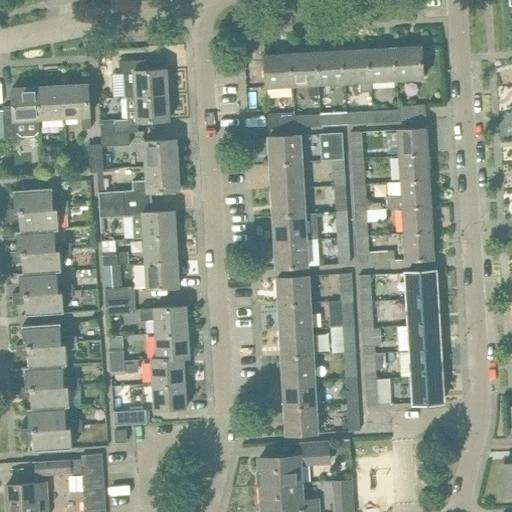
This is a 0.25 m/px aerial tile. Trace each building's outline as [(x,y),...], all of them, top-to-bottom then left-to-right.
[(395,48),(396,79),(423,78),(421,46),(395,48)] [(396,79),(395,48),(369,49),(370,80),(396,79)] [(369,49),(343,51),(344,82),(370,80),(369,49)] [(343,51),(317,52),(319,83),(344,82),(343,51)] [(317,52),(291,53),(293,85),(308,84),(308,95),(319,95),(319,83),(317,52)] [(293,85),(291,53),(264,55),(266,86),(293,85)] [(135,96),(168,94),(166,68),(147,70),(147,59),(119,61),(119,74),(124,73),(125,83),(134,83),(135,96)] [(62,85),(64,117),(79,116),(79,129),(91,128),(88,83),(62,85)] [(62,85),(37,86),(39,119),(64,117),(62,85)] [(39,119),(37,86),(12,88),(13,106),(2,107),(5,143),(17,142),(16,128),(22,131),(34,130),(40,127),(39,119)] [(135,96),(136,119),(115,120),(115,133),(129,132),(137,131),(136,121),(169,120),(168,94),(135,96)] [(398,110),(399,122),(425,121),(424,104),(398,105),(398,110)] [(398,110),(372,111),(373,123),(399,122),(398,110)] [(373,123),(372,111),(346,112),(347,125),(373,123)] [(294,115),(295,115),(295,112),(270,113),(271,128),(295,127),(294,115)] [(346,112),(320,114),(321,126),(347,125),(346,112)] [(320,114),(295,115),(294,115),(295,127),(321,126),(320,114)] [(115,133),(115,120),(100,121),(101,134),(115,133)] [(399,156),(427,154),(426,128),(397,129),(399,156)] [(352,158),(363,158),(362,131),(350,132),(352,158)] [(129,132),(115,133),(101,134),(102,144),(102,146),(130,145),(129,132)] [(342,132),(331,133),(332,159),(344,159),(342,132)] [(270,163),(302,161),(300,135),(268,136),(270,163)] [(145,166),(178,164),(176,139),(143,141),(145,166)] [(102,146),(102,144),(88,145),(90,173),(103,172),(102,146)] [(429,180),(427,154),(399,156),(400,182),(429,180)] [(363,158),(352,158),(353,185),(365,184),(363,158)] [(345,185),(344,159),(332,159),(334,185),(345,185)] [(56,175),(68,174),(67,160),(55,161),(56,175)] [(303,187),(302,161),(270,163),(272,189),(303,187)] [(178,164),(145,166),(145,179),(131,180),(132,192),(146,191),(146,192),(179,190),(179,177),(182,175),(182,168),(178,166),(178,164)] [(400,182),(401,196),(386,197),(387,208),(402,208),(431,206),(429,180),(400,182)] [(365,184),(353,185),(355,209),(366,209),(365,184)] [(347,211),(345,185),(334,185),(335,211),(347,211)] [(52,187),(14,190),(15,209),(15,211),(58,208),(58,212),(69,211),(68,200),(53,200),(52,187)] [(303,187),(272,189),(273,215),(305,213),(303,187)] [(99,205),(127,204),(126,190),(98,192),(99,205)] [(128,216),(127,204),(99,205),(100,218),(128,216)] [(431,206),(402,208),(404,234),(432,232),(431,206)] [(15,209),(7,210),(8,221),(20,221),(20,231),(55,229),(59,229),(58,212),(58,208),(15,211),(15,209)] [(386,208),(366,209),(355,209),(356,237),(368,236),(367,221),(387,220),(386,208)] [(145,238),(176,236),(176,234),(180,231),(179,224),(175,222),(175,210),(143,212),(145,238)] [(347,211),(335,211),(337,237),(348,237),(347,211)] [(306,239),(305,213),(273,215),(275,241),(306,239)] [(20,231),(16,231),(18,251),(18,252),(60,250),(61,254),(71,253),(71,240),(56,241),(55,229),(20,231)] [(432,232),(404,234),(405,260),(434,259),(432,232)] [(176,236),(145,238),(146,263),(178,260),(176,236)] [(369,250),(368,236),(356,237),(358,263),(394,261),(394,248),(369,250)] [(350,263),(348,237),(337,237),(338,264),(350,263)] [(306,239),(275,241),(276,268),(308,266),(306,239)] [(18,251),(10,251),(10,263),(22,262),(23,272),(23,273),(57,271),(62,271),(61,254),(60,250),(18,252),(18,251)] [(103,266),(118,265),(117,252),(102,253),(103,266)] [(178,260),(146,263),(148,288),(179,286),(178,260)] [(407,298),(436,296),(434,270),(414,272),(405,272),(407,298)] [(23,272),(19,273),(20,292),(20,294),(63,292),(63,295),(74,294),(73,282),(58,283),(57,271),(23,273),(23,272)] [(340,300),(352,299),(350,273),(339,273),(340,300)] [(360,301),(372,300),(370,274),(359,275),(360,301)] [(278,304),(310,302),(308,276),(277,278),(278,304)] [(106,301),(134,299),(133,286),(105,288),(106,301)] [(20,292),(12,293),(13,304),(25,304),(25,315),(64,313),(63,295),(63,292),(20,294),(20,292)] [(436,296),(407,298),(409,324),(438,323),(436,296)] [(134,312),(134,299),(106,301),(107,313),(134,312)] [(354,325),(352,299),(340,300),(342,326),(354,325)] [(373,326),(372,300),(360,301),(362,327),(373,326)] [(311,328),(310,302),(278,304),(280,330),(311,328)] [(156,320),(156,332),(188,331),(192,331),(191,315),(187,315),(186,306),(141,308),(142,321),(156,320)] [(61,323),(22,325),(23,345),(23,346),(66,344),(67,347),(77,347),(76,334),(62,335),(61,323)] [(438,323),(409,324),(411,350),(439,349),(438,323)] [(354,325),(342,326),(344,352),(355,351),(354,325)] [(373,327),(373,326),(362,327),(363,353),(375,352),(374,345),(381,344),(380,327),(373,327)] [(313,354),(311,328),(280,330),(281,356),(313,354)] [(188,331),(156,332),(158,358),(189,356),(188,331)] [(23,345),(15,345),(16,357),(28,356),(29,366),(29,367),(64,365),(67,365),(67,347),(66,344),(23,346),(23,345)] [(110,361),(124,360),(123,348),(109,349),(110,361)] [(441,375),(439,349),(411,350),(412,376),(441,375)] [(355,351),(344,352),(345,378),(357,377),(355,351)] [(376,378),(375,352),(363,353),(365,379),(376,378)] [(314,380),(313,354),(281,356),(283,382),(314,380)] [(189,356),(158,358),(151,358),(152,384),(185,382),(183,357),(189,357),(189,356)] [(124,360),(110,361),(111,374),(125,373),(124,360)] [(29,366),(25,367),(26,386),(26,388),(69,386),(69,389),(80,388),(79,376),(64,377),(64,365),(29,367),(29,366)] [(442,401),(441,375),(412,376),(414,403),(442,401)] [(358,403),(357,377),(345,378),(347,404),(358,403)] [(394,377),(376,378),(365,379),(366,406),(396,404),(394,377)] [(316,406),(314,380),(283,382),(284,408),(316,406)] [(185,382),(152,384),(154,409),(186,407),(185,382)] [(26,386),(18,387),(18,398),(31,398),(31,408),(31,409),(66,407),(70,406),(69,389),(69,386),(26,388),(26,386)] [(360,430),(358,403),(347,404),(348,431),(360,430)] [(316,406),(284,408),(286,434),(317,433),(316,406)] [(31,408),(27,408),(28,428),(28,430),(71,427),(71,431),(82,430),(81,418),(67,419),(66,407),(31,409),(31,408)] [(148,409),(113,411),(114,425),(148,423),(148,409)] [(28,428),(20,428),(21,440),(33,439),(34,450),(54,450),(72,449),(71,431),(71,427),(28,430),(28,428)] [(126,430),(114,430),(115,442),(127,441),(126,430)] [(261,484),(301,482),(299,463),(329,461),(327,440),(297,442),(298,455),(259,458),(261,484)] [(348,441),(337,442),(338,455),(349,454),(348,441)] [(82,466),(103,464),(102,454),(81,455),(81,458),(82,466)] [(81,458),(69,459),(70,473),(82,472),(82,466),(81,458)] [(69,459),(35,461),(36,476),(70,473),(69,459)] [(511,463),(503,464),(505,496),(511,495),(511,463)] [(103,475),(103,464),(82,466),(82,472),(82,477),(103,475)] [(103,475),(82,477),(83,487),(104,486),(103,475)] [(353,511),(352,479),(334,480),(335,511),(353,511)] [(46,482),(6,484),(7,511),(49,511),(49,505),(48,498),(47,497),(46,482)] [(302,499),(301,482),(261,484),(262,511),(297,509),(297,511),(317,511),(317,498),(302,499)] [(105,497),(104,486),(83,487),(84,498),(105,497)] [(105,508),(105,497),(84,498),(84,509),(105,508)]
